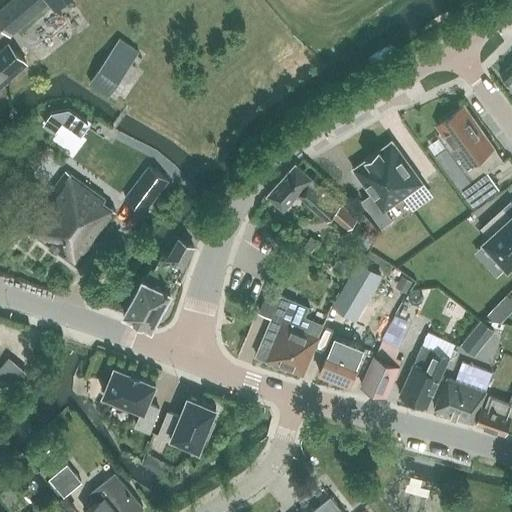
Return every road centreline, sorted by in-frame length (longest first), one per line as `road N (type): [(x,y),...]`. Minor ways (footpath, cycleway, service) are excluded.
road 1 (tertiary): [(184,357),(214,261),(256,179),(291,145),(454,47)]
road 2 (tertiary): [(511,452),(298,396)]
road 3 (tertiary): [(184,357),(0,299)]
road 4 (residential): [(298,396),(265,473),(208,511)]
road 5 (tertiary): [(298,396),(184,357)]
